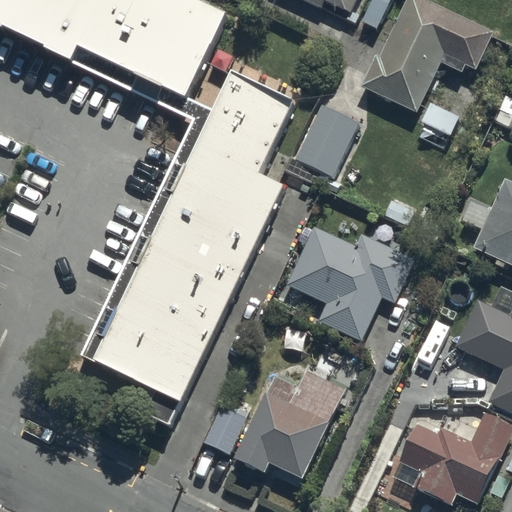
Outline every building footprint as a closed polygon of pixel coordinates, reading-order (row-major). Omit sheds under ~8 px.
[(192,0),(0,0),(0,20),(182,106),(225,15),(192,0)] [(294,0),(322,14),(327,5),(351,17),(359,0),(294,0)] [(378,59),(363,90),(419,117),(443,67),(462,76),(466,69),(475,73),(493,37),(416,0),(410,0),(381,61),(378,59)] [(377,0),(365,24),(380,32),(396,0),(377,0)] [(234,71),(87,366),(180,412),(291,188),(260,173),(295,101),(234,71)] [(432,108),(422,127),(451,141),(460,122),(432,108)] [(296,163),(337,183),(363,129),(321,109),(296,163)] [(476,252),(511,268),(511,272),(509,280),(511,281),(511,186),(507,184),(476,252)] [(393,202),(385,219),(408,230),(416,214),(393,202)] [(315,229),(287,288),(329,308),(321,326),(364,347),(385,302),(395,307),(415,264),(364,240),(359,250),(315,229)] [(511,308),(509,315),(478,300),(456,347),(504,369),(489,401),(511,411),(511,308)] [(275,380),(235,464),(267,480),(272,470),(302,485),(346,393),(309,376),(301,392),(275,380)] [(223,409),(204,446),(231,460),(249,423),(223,409)] [(511,432),(484,419),(471,446),(443,433),(440,439),(419,429),(400,467),(423,477),(415,492),(452,510),(457,500),(478,510),(511,440),(511,432)]
